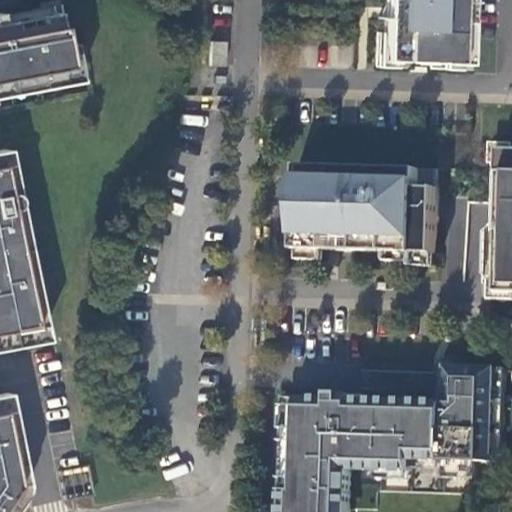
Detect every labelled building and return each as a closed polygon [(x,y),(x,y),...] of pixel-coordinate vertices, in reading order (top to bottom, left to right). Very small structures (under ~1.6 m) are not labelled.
[(381,0),(381,14),(376,13),(375,14),(382,15),(382,29),(381,57),(399,58),(428,58),(456,59),(457,42),(465,42),(466,0),(381,0)] [(34,13),(43,11),(41,4),(0,11),(0,19),(9,18),(10,25),(36,20),(34,13)] [(0,83),(65,71),(59,42),(56,24),(54,24),(51,9),(43,11),(34,13),(36,20),(10,25),(9,18),(0,19),(0,83)] [(381,57),(382,29),(375,29),(375,63),(399,64),(399,58),(381,57)] [(223,39),(209,39),(208,63),(222,63),(223,39)] [(65,41),(59,42),(65,71),(0,83),(0,93),(74,79),(65,41)] [(456,59),(428,58),(428,65),(470,66),(471,43),(465,42),(457,42),(456,59)] [(511,145),(498,145),(498,170),(506,170),(505,228),(502,228),(500,290),(511,289),(511,145)] [(0,345),(40,338),(26,268),(24,268),(17,231),(19,231),(13,199),(12,195),(9,192),(5,190),(1,173),(7,171),(3,147),(0,147),(0,345)] [(419,165),(298,163),(298,184),(307,185),(306,202),(297,201),(296,247),(327,247),(327,234),(352,235),(386,236),(386,250),(389,250),(436,251),(437,185),(418,185),(419,165)] [(438,166),(419,165),(418,185),(437,185),(438,166)] [(298,184),(297,201),(306,202),(307,185),(298,184)] [(352,249),(386,250),(386,236),(352,235),(352,249)] [(436,263),(436,251),(389,250),(389,262),(436,263)] [(440,353),(440,384),(448,384),(448,363),(459,363),(459,353),(440,353)] [(459,363),(448,363),(448,384),(440,384),(439,400),(293,396),(292,429),(302,429),(301,489),(291,489),(290,511),(352,511),(354,467),(415,468),(416,456),(446,457),(446,474),(477,475),(477,457),(497,458),(506,449),(508,365),(459,363)] [(0,511),(10,511),(21,495),(23,490),(24,484),(5,390),(0,391),(0,511)] [(292,429),(291,489),(301,489),(302,429),(292,429)]
